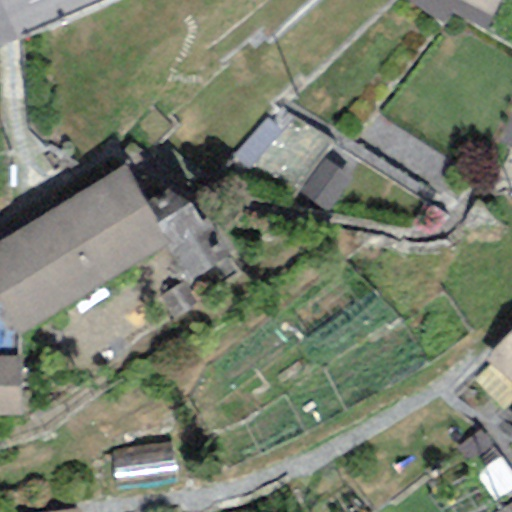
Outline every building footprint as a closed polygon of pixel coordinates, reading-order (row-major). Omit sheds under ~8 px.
[(492,17),(458,0),(406,0),(444,25),(452,14),(484,31),(492,17)] [(458,0),(492,17),(500,0),(458,0)] [(124,166),(0,241),(0,307),(17,335),(170,241),(124,166)] [(511,383),(511,329),(485,360),(511,383)] [(0,414),(19,415),(18,357),(0,356),(0,414)] [(170,443),(109,451),(113,482),(174,474),(170,443)] [(511,511),(511,502),(496,511),(511,511)]
